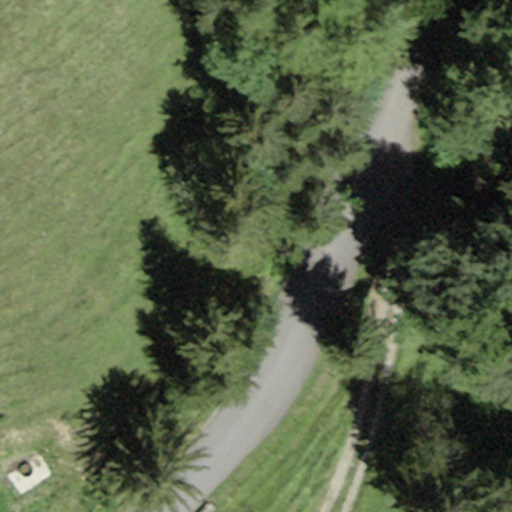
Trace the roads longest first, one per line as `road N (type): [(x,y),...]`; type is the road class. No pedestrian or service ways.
road 1 (residential): [(440,0),(293,355),(232,438),(158,511)]
road 2 (track): [(328,511),(365,425),(411,204),(411,149),(390,123)]
